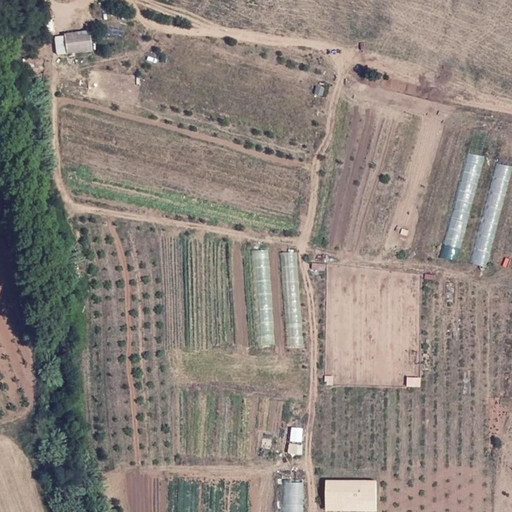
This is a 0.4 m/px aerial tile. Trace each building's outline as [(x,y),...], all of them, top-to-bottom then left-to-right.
[(58,47),(83,43),(82,23),(55,26),(58,47)] [(464,252),(486,147),(470,144),(448,248),(464,252)] [(511,151),(500,149),(474,265),(490,268),(511,168),(511,151)] [(423,389),(423,379),(410,380),(410,389),(423,389)] [(304,455),(304,430),(291,430),(291,455),(304,455)] [(290,478),(280,479),(282,511),(304,511),(303,483),(291,484),(290,478)] [(379,511),(380,484),(328,485),(328,511),(379,511)]
